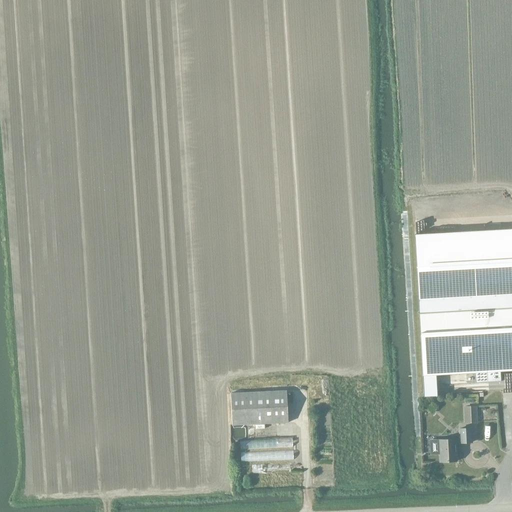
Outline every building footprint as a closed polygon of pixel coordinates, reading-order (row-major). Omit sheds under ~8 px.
[(511,229),(414,235),(418,313),(422,375),(474,372),(475,383),(501,381),(500,371),(511,370),(511,229)] [(232,425),(288,422),(287,391),(231,393),(232,425)] [(476,406),(465,406),(466,422),(477,422),(476,406)] [(460,439),(439,440),(440,462),(457,461),(456,443),(472,442),(471,428),(459,429),(460,439)] [(239,449),(292,448),(292,439),(239,440),(239,449)] [(292,459),(292,452),(240,455),(240,462),(292,459)] [(276,472),(289,471),(289,465),(253,465),(253,475),(276,475),(276,472)]
